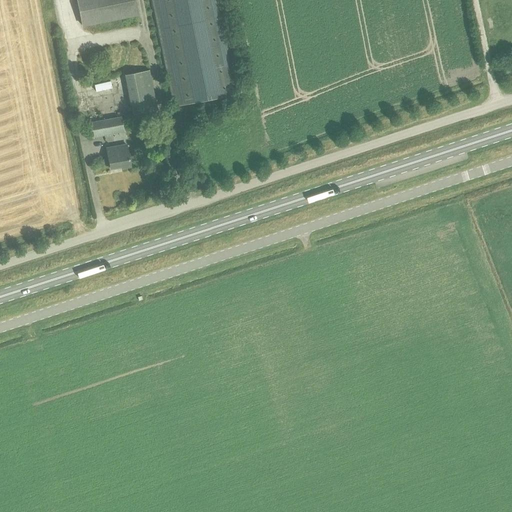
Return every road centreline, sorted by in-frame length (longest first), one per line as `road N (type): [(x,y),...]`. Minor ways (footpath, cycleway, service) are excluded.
road 1 (unclassified): [(0,328),(511,161)]
road 2 (unclassified): [(0,264),(511,97)]
road 3 (primary): [(0,295),(511,129)]
